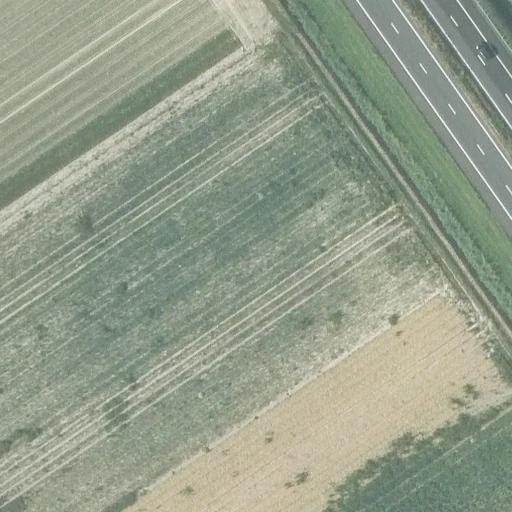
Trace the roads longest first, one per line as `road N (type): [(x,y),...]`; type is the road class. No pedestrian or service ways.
road 1 (motorway): [(372,0),(511,197)]
road 2 (motorway): [(511,104),(437,0)]
